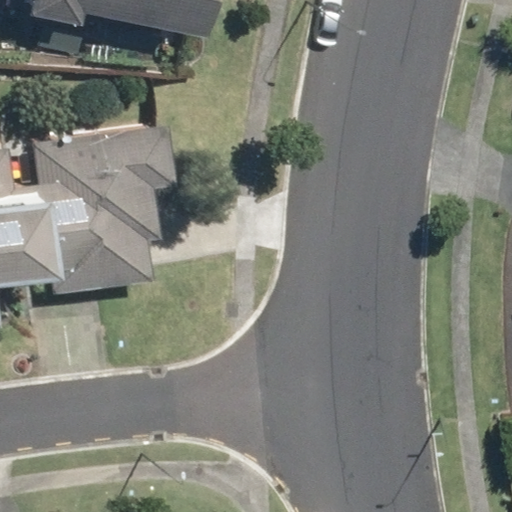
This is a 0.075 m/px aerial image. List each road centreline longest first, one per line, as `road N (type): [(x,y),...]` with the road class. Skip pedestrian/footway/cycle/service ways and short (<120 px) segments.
road 1 (residential): [(406,0),(381,396)]
road 2 (residential): [(381,396),(186,389),(0,418)]
